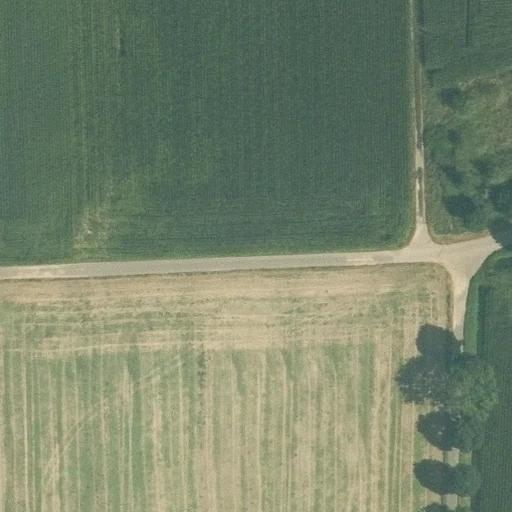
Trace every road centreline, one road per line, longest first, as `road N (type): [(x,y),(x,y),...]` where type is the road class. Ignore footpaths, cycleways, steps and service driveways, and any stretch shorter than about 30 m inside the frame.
road 1 (track): [(0,275),(420,258)]
road 2 (track): [(420,258),(416,0)]
road 3 (track): [(453,511),(454,254)]
